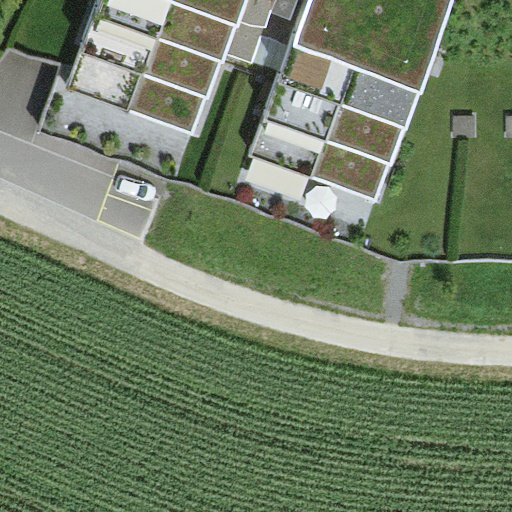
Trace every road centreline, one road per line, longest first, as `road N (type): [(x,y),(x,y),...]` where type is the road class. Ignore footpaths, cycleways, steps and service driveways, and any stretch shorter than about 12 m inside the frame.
road 1 (track): [(511,356),(349,347),(182,292),(0,210)]
road 2 (residential): [(133,219),(0,161)]
